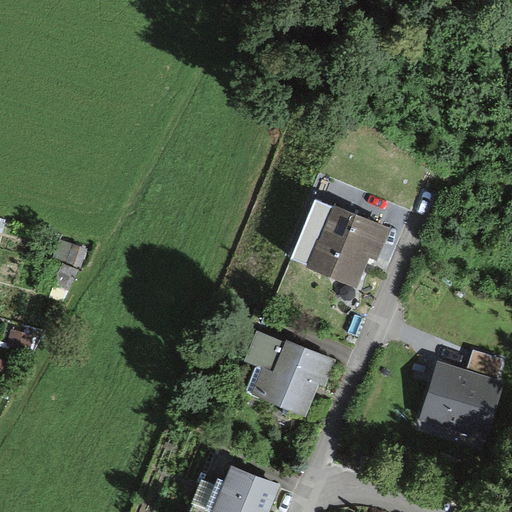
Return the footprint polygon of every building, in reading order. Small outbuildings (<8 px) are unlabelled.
[(307,265),(332,206),(315,199),(290,258),(307,265)] [(390,228),(333,204),(332,206),(307,265),(305,268),(356,289),(370,258),(376,261),(379,254),(390,228)] [(82,266),(88,248),(60,239),(55,256),(82,266)] [(80,270),(64,261),(52,283),(68,291),(80,270)] [(30,349),(34,334),(12,328),(8,343),(30,349)] [(286,341),(258,330),(245,361),(257,366),(263,368),(252,393),(252,395),(306,417),(318,389),(319,385),(325,387),(337,359),(287,339),(286,341)] [(473,350),(467,369),(498,379),(504,360),(473,350)] [(0,379),(6,381),(11,360),(0,357),(0,379)] [(467,369),(439,360),(420,419),(486,440),(505,381),(498,379),(467,369)] [(263,368),(257,366),(246,391),(252,393),(263,368)] [(280,485),(230,465),(224,481),(211,511),(268,511),(270,510),(280,485)] [(211,511),(224,481),(218,478),(215,485),(201,480),(191,504),(211,511)]
